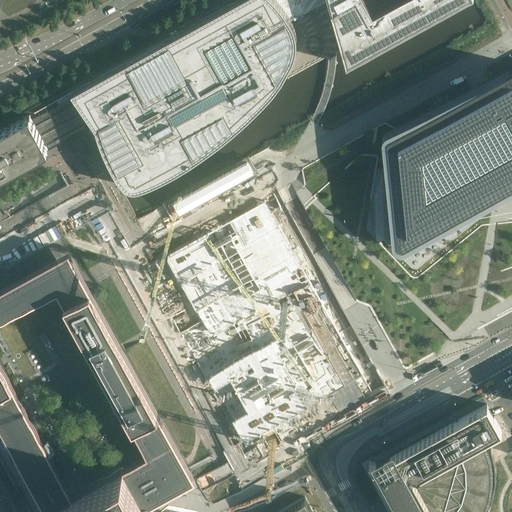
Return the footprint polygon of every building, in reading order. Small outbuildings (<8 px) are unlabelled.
[(0,0),(0,36),(65,0),(0,0)] [(237,0),(161,42),(33,113),(29,115),(49,150),(55,146),(94,125),(96,127),(97,132),(99,138),(101,142),(103,149),(105,153),(108,160),(110,163),(112,166),(113,169),(115,172),(116,173),(119,177),(122,182),(123,183),(125,184),(126,185),(127,186),(128,186),(130,187),(131,187),(132,187),(134,188),(136,187),(141,185),(145,184),(152,181),(159,179),(163,177),(167,175),(174,171),(178,169),(184,165),(188,162),(192,160),(198,156),(204,152),(210,147),(218,141),(227,134),(237,125),(242,121),(249,115),(254,111),(260,104),(265,99),(271,92),(275,88),(277,85),(279,82),(281,79),(285,73),(287,70),(288,67),(291,62),(292,61),(294,56),(295,54),(295,52),(296,50),(296,48),(296,47),(297,45),(297,42),(297,40),(297,39),(296,37),(296,35),(296,33),(295,31),(294,27),(293,25),(292,23),(291,20),(290,19),(324,2),(324,1),(323,0),(327,0),(346,65),(463,0),(237,0)] [(511,69),(391,133),(391,134),(390,134),(390,135),(400,239),(401,241),(401,242),(402,243),(403,243),(405,243),(407,242),(511,183),(511,69)] [(0,176),(8,172),(48,150),(29,115),(0,130),(0,176)] [(258,173),(248,155),(163,202),(173,220),(258,173)] [(269,194),(161,253),(197,320),(196,321),(197,323),(180,333),(180,334),(190,352),(206,382),(207,383),(213,394),(214,393),(246,451),(264,441),(267,446),(265,447),(268,452),(269,451),(270,451),(385,388),(380,379),(377,374),(366,354),(358,358),(334,312),(332,313),(318,286),(314,288),(310,283),(316,279),(285,223),(290,220),(284,208),(278,211),(269,194)] [(0,425),(46,509),(47,511),(133,511),(144,506),(195,478),(159,412),(91,288),(69,249),(0,287),(0,425)] [(487,511),(488,511),(491,504),(494,494),(495,484),(496,475),(495,466),(493,456),(492,450),(492,446),(492,444),(490,444),(490,448),(487,449),(483,442),(502,431),(487,404),(395,455),(392,449),(369,461),(378,478),(397,511),(487,511)] [(313,511),(305,497),(278,511),(313,511)]
